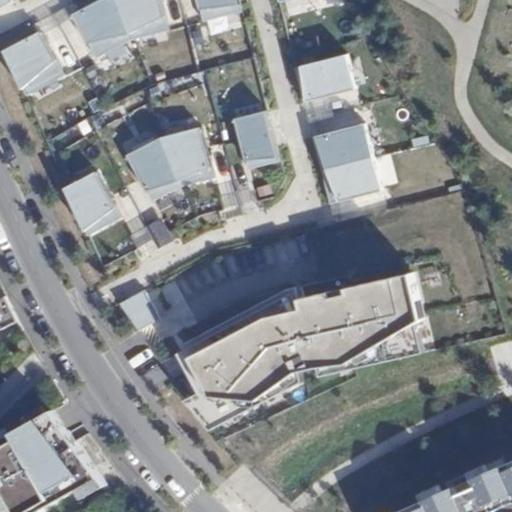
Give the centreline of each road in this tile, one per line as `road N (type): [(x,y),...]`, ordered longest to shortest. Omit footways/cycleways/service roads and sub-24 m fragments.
road 1 (residential): [(261,0),(300,150),(301,189),(279,213),(205,240),(64,319)]
road 2 (residential): [(208,511),(144,439),(64,319)]
road 3 (residential): [(64,319),(0,178)]
